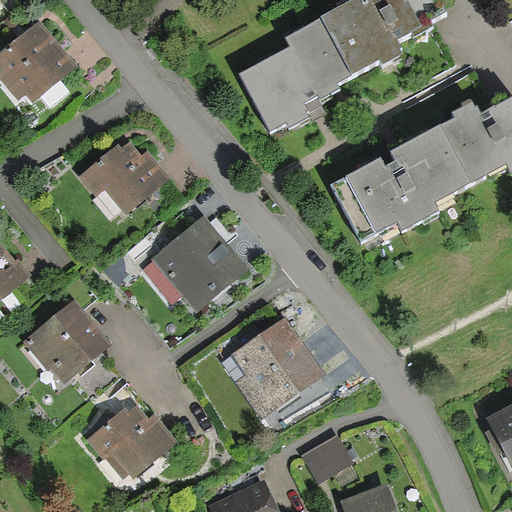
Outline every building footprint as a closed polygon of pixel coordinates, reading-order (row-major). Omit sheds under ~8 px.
[(292,48),(242,75),(274,134),(290,125),(295,134),(331,114),(324,101),(344,90),(339,82),(378,61),(382,68),(402,57),(394,42),(409,33),(414,41),(435,29),(432,24),(447,16),(438,0),(353,0),(285,37),(292,48)] [(70,74),(32,27),(0,52),(0,85),(14,103),(19,98),(27,108),(70,74)] [(406,155),(333,194),(363,249),(397,231),(402,240),(442,218),(438,209),(489,182),(491,186),(510,175),(511,179),(511,105),(484,121),(478,109),(453,122),(456,128),(406,155)] [(125,139),(79,176),(116,222),(169,179),(147,152),(141,158),(125,139)] [(250,270),(204,217),(151,263),(197,316),(250,270)] [(0,247),(0,301),(30,277),(16,260),(13,263),(0,247)] [(107,351),(68,307),(21,348),(60,392),(75,379),(107,351)] [(321,382),(283,324),(231,358),(244,379),(235,385),(259,422),(321,382)] [(84,443),(125,489),(175,445),(150,418),(145,423),(133,410),(125,418),(119,411),(110,419),(84,443)] [(511,410),(486,424),(511,473),(511,410)] [(337,435),(296,461),(314,490),(355,464),(337,435)] [(277,511),(265,482),(210,506),(212,511),(277,511)] [(397,511),(387,484),(340,502),(343,511),(397,511)]
